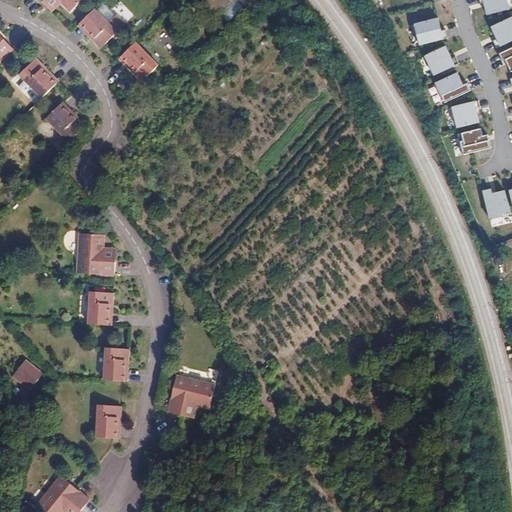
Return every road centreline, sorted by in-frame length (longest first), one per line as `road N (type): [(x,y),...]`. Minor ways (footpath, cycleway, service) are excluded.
road 1 (residential): [(106,511),(136,452),(161,339),(148,270),(83,173),(111,126),(107,96),(51,35),(0,9)]
road 2 (residential): [(460,0),(508,167)]
road 3 (track): [(347,511),(272,404)]
